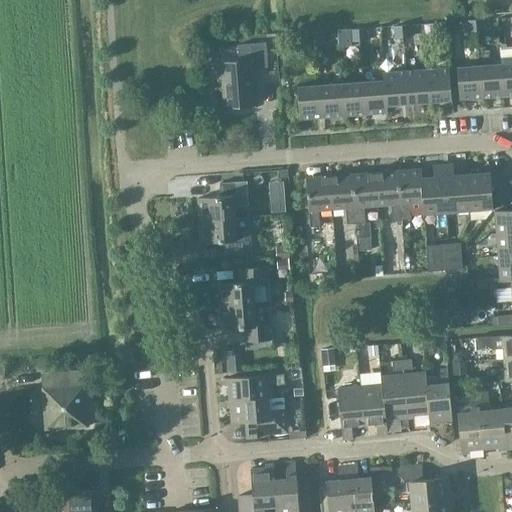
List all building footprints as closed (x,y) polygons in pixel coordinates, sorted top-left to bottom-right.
[(396,13),(395,25),(411,26),(411,14),(396,13)] [(483,20),(475,21),(476,32),(484,32),(483,20)] [(468,33),(476,32),(475,21),(467,22),(468,33)] [(447,23),(436,24),(437,35),(448,35),(447,23)] [(410,26),(401,27),(402,38),(411,37),(410,26)] [(394,39),(402,38),(401,27),(394,27),(394,39)] [(351,42),(360,41),(359,30),(350,31),(351,42)] [(367,30),(359,30),(360,41),(367,41),(367,30)] [(308,45),(316,45),(315,33),(307,34),(308,45)] [(324,33),(315,33),(316,45),(324,44),(324,33)] [(252,68),(267,67),(265,43),(237,45),(239,62),(221,63),(224,108),(255,105),(252,68)] [(503,96),(511,95),(511,63),(501,64),(503,96)] [(481,98),(503,96),(501,64),(479,66),(481,98)] [(459,100),(481,98),(479,66),(457,68),(459,100)] [(427,70),(429,102),(451,100),(449,68),(427,70)] [(407,104),(429,102),(427,70),(405,72),(407,104)] [(385,105),(387,105),(407,104),(405,72),(383,73),(383,81),(385,105)] [(387,112),(387,105),(385,105),(383,81),(363,82),(365,114),(387,112)] [(343,116),(365,114),(363,82),(341,84),(343,116)] [(322,118),(343,116),(341,84),(319,86),(322,118)] [(300,119),(322,118),(319,86),(297,87),(300,119)] [(421,169),(398,170),(402,220),(401,220),(401,222),(409,222),(408,218),(417,217),(416,215),(423,215),(422,202),(424,202),(422,178),(421,169)] [(398,170),(375,172),(378,206),(391,205),(392,221),(401,220),(402,220),(398,170)] [(375,172),(352,174),(356,224),(365,223),(364,207),(378,206),(375,172)] [(439,177),(422,178),(424,202),(422,202),(423,215),(493,209),(491,185),(490,172),(448,175),(439,177)] [(352,174),(329,176),(331,209),(346,208),(347,224),(356,224),(352,174)] [(329,176),(306,177),(309,212),(310,227),(320,226),(318,210),(331,209),(329,176)] [(249,205),(245,205),(243,182),(215,184),(216,197),(195,199),(197,222),(232,219),(250,217),(249,205)] [(495,185),(491,185),(493,209),(506,195),(495,185)] [(43,323),(83,321),(76,191),(54,192),(55,206),(35,225),(37,250),(27,260),(44,277),(45,286),(31,286),(24,280),(14,280),(1,294),(2,311),(10,303),(15,307),(15,314),(5,324),(29,323),(28,306),(37,297),(41,301),(33,310),(42,309),(43,323)] [(511,199),(506,195),(493,209),(494,210),(511,209),(511,199)] [(511,209),(494,210),(499,279),(511,278),(511,209)] [(232,219),(197,222),(199,244),(221,242),(222,255),(250,253),(246,218),(232,219)] [(428,272),(462,269),(460,243),(426,246),(428,272)] [(239,283),(217,285),(219,307),(269,304),(267,291),(265,268),(238,271),(239,283)] [(511,278),(499,279),(495,280),(496,289),(511,287),(511,278)] [(453,307),(495,306),(494,290),(452,292),(453,307)] [(269,304),(219,307),(222,329),(243,327),(245,342),(272,339),(270,315),(269,304)] [(511,315),(498,316),(499,325),(511,324),(511,315)] [(241,331),(223,331),(223,360),(241,360),(241,331)] [(511,335),(488,337),(472,338),(473,353),(503,351),(504,359),(511,357),(511,335)] [(505,369),(491,370),(492,382),(511,380),(511,357),(504,359),(505,369)] [(382,360),(362,361),(362,371),(382,371),(382,360)] [(409,361),(399,362),(400,372),(410,371),(409,361)] [(399,362),(390,363),(391,373),(400,372),(399,362)] [(427,385),(426,385),(428,413),(430,426),(437,425),(437,422),(452,421),(447,370),(437,371),(439,384),(427,385)] [(45,429),(87,427),(84,371),(53,373),(54,387),(42,387),(45,429)] [(426,372),(404,374),(408,418),(415,418),(415,415),(428,413),(426,385),(427,385),(426,372)] [(404,374),(381,377),(381,384),(383,384),(386,417),(400,416),(401,419),(408,418),(404,374)] [(274,375),(226,378),(226,386),(229,386),(230,400),(230,401),(268,398),(271,398),(270,385),(274,385),(284,384),(283,375),(274,375)] [(381,384),(361,386),(364,424),(377,423),(378,436),(388,435),(386,417),(383,384),(381,384)] [(361,386),(338,388),(343,440),(353,439),(352,426),(364,424),(361,386)] [(506,450),(502,409),(489,410),(488,393),(478,394),(484,449),(498,447),(499,450),(506,450)] [(469,450),(484,449),(478,394),(469,395),(471,411),(458,413),(462,454),(469,453),(469,450)] [(230,400),(227,400),(228,408),(231,408),(232,423),(257,421),(258,435),(288,433),(287,409),(269,410),(268,398),(230,401),(230,400)] [(511,407),(502,409),(506,450),(511,449),(511,407)] [(276,506),(276,511),(299,511),(295,461),(285,462),(286,479),(275,480),(274,480),(276,506)] [(274,480),(275,480),(273,464),(266,465),(266,468),(251,469),(253,494),(239,495),(240,511),(264,511),(264,507),(276,506),(274,480)] [(348,466),(352,511),(374,511),(371,477),(358,478),(357,465),(348,466)] [(329,511),(352,511),(348,466),(338,467),(339,480),(326,481),(329,511)] [(412,503),(453,499),(452,492),(450,493),(448,477),(423,480),(422,466),(392,469),(394,493),(411,491),(412,503)] [(97,511),(96,490),(75,491),(75,495),(64,496),(65,508),(61,508),(61,511),(97,511)] [(412,503),(412,506),(400,507),(400,511),(451,511),(451,507),(454,506),(453,499),(412,503)]
